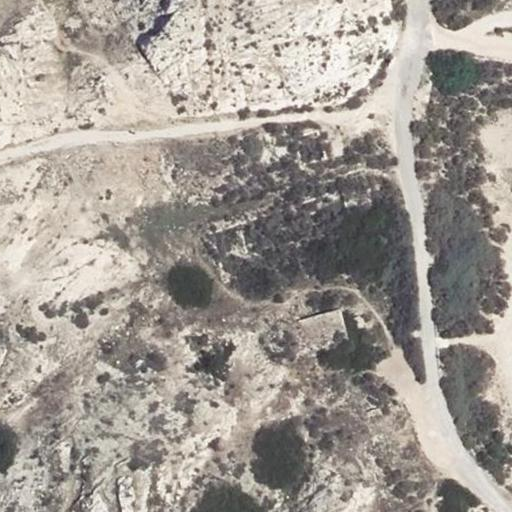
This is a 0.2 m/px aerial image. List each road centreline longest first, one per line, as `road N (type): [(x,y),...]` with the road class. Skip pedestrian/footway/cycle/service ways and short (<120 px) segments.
road 1 (unclassified): [(420,0),(402,107),(433,387),(448,438),(507,511)]
road 2 (track): [(402,107),(64,139),(0,158)]
